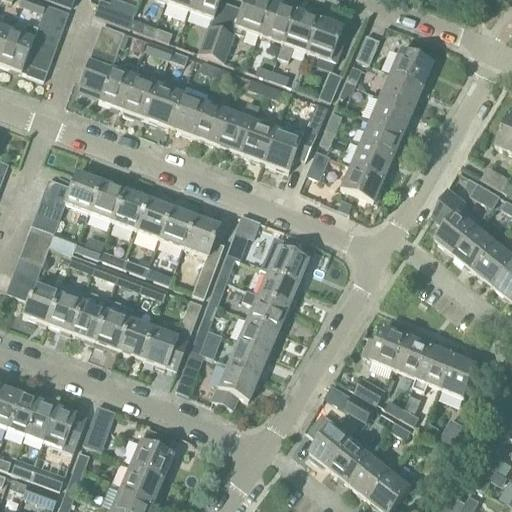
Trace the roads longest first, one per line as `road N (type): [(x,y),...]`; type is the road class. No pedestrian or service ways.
road 1 (residential): [(382,255),(0,109)]
road 2 (residential): [(259,458),(170,412),(0,346)]
road 3 (residential): [(259,458),(382,255)]
road 4 (residential): [(382,255),(496,53)]
road 5 (residential): [(496,53),(353,0)]
road 6 (residential): [(511,335),(382,255)]
